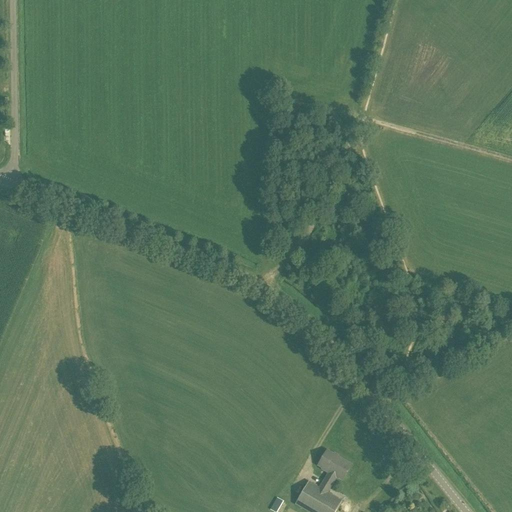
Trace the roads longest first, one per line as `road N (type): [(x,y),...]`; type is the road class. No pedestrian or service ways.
road 1 (tertiary): [(466,511),(345,360),(276,295),(12,183)]
road 2 (unclassified): [(12,183),(9,0)]
